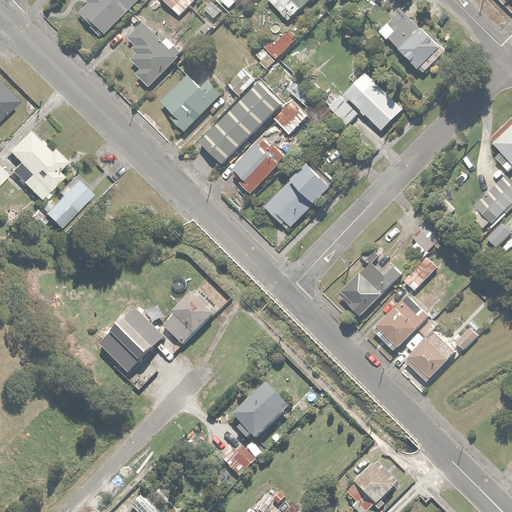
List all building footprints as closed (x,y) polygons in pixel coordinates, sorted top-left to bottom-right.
[(88,0),(89,1),(79,11),(104,35),(137,0),(88,0)] [(166,0),(181,14),(194,0),(166,0)] [(239,0),(222,0),(233,8),(239,0)] [(308,0),(271,0),(282,10),(280,12),(289,20),(308,0)] [(390,18),(378,29),(386,38),(388,36),(421,71),(442,51),(400,5),(388,16),(390,18)] [(172,48),(144,20),(128,36),(136,44),(132,47),(137,51),(131,57),(142,68),(138,72),(149,83),(183,50),(176,44),(172,48)] [(304,42),(291,28),(275,42),(266,32),(259,38),(266,45),(257,53),(261,57),(259,58),(272,72),(304,42)] [(202,39),(195,34),(186,45),(193,50),(202,39)] [(256,78),(243,66),(228,83),(241,94),(256,78)] [(367,69),(345,91),(384,128),(405,105),(367,69)] [(187,129),(223,90),(208,77),(201,85),(187,72),(162,99),(177,113),(174,117),(187,129)] [(233,150),(241,142),(247,147),(261,133),(258,130),(271,116),(273,118),(285,106),(281,101),(283,99),(260,77),(201,139),(224,161),(230,167),(240,156),(233,150)] [(0,113),(17,97),(0,79),(0,113)] [(360,110),(342,93),(330,106),(349,123),(360,110)] [(309,116),(293,101),(277,118),(293,134),(309,116)] [(511,116),(491,136),(503,149),(496,156),(510,170),(511,167),(511,116)] [(30,126),(7,148),(17,159),(9,167),(42,201),(52,192),(48,188),(64,173),(59,168),(69,158),(53,141),(48,145),(30,126)] [(275,166),(285,154),(263,134),(235,166),(245,177),(240,181),(252,191),(261,180),(264,182),(277,168),(275,166)] [(309,159),(264,203),(287,226),(332,182),(309,159)] [(0,183),(10,174),(0,164),(0,183)] [(48,197),(41,203),(46,208),(44,210),(56,222),(93,188),(80,173),(68,184),(66,181),(57,189),(60,192),(51,201),(48,197)] [(511,183),(505,175),(475,201),(481,207),(474,213),(485,226),(511,201),(511,183)] [(511,228),(502,218),(487,234),(497,244),(511,228)] [(412,235),(418,241),(412,246),(421,254),(426,249),(427,251),(442,237),(427,221),(412,235)] [(373,242),(361,255),(369,262),(340,292),(362,313),(403,271),(373,242)] [(443,261),(430,250),(406,277),(418,288),(443,261)] [(398,347),(431,311),(407,288),(373,324),(398,347)] [(215,310),(191,289),(172,310),(175,312),(163,325),(185,344),(215,310)] [(431,318),(420,330),(425,334),(407,353),(432,376),(457,349),(434,329),(438,325),(431,318)] [(470,325),(456,339),(466,349),(480,334),(470,325)] [(28,326),(12,343),(29,359),(45,342),(28,326)] [(163,342),(150,331),(139,343),(152,354),(163,342)] [(236,426),(248,438),(252,434),(257,439),(291,405),(265,379),(233,411),(241,420),(236,426)] [(257,459),(242,445),(225,462),(240,477),(257,459)] [(398,479),(379,461),(376,458),(341,494),(359,511),(364,511),(374,503),(380,509),(388,501),(382,495),(398,479)]
